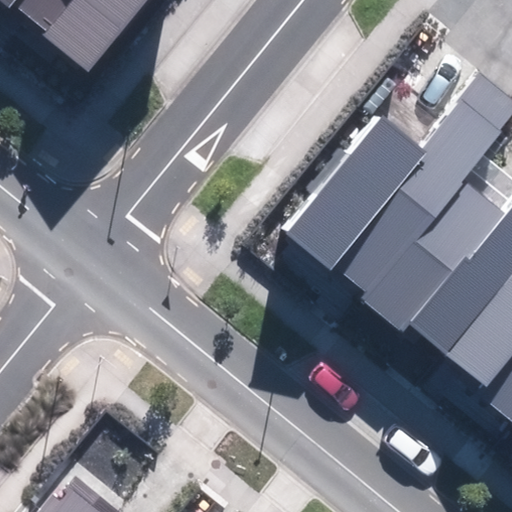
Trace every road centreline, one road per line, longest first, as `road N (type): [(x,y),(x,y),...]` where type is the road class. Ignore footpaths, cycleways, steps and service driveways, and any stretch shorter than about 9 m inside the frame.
road 1 (residential): [(78,261),(401,511)]
road 2 (residential): [(78,261),(293,0)]
road 3 (residential): [(0,357),(78,261)]
